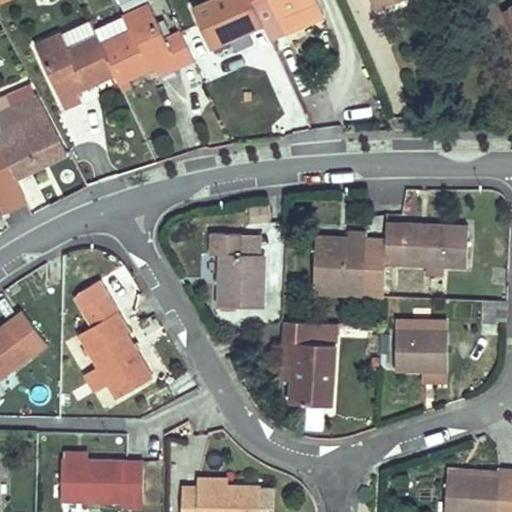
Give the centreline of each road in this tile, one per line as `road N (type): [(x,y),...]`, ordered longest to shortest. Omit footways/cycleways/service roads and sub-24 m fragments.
road 1 (residential): [(123,210),(222,389),(261,438),(280,449),(343,461),(454,419),(511,387)]
road 2 (residential): [(123,210),(275,171),(511,165)]
road 3 (residential): [(0,267),(65,230),(123,210)]
